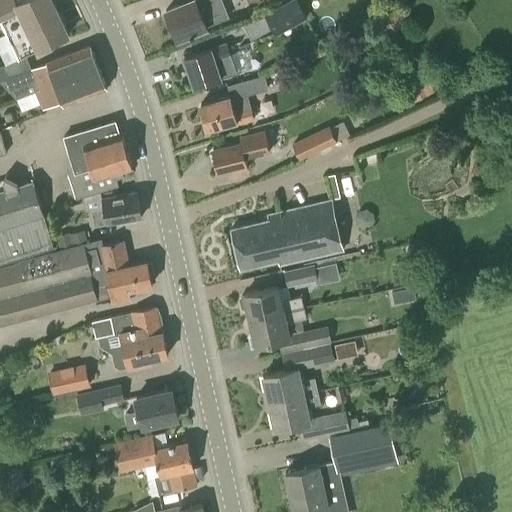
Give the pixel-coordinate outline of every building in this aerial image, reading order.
[(69,35),(51,0),(23,0),(17,3),(15,0),(0,0),(0,18),(19,58),(39,48),(39,49),(69,35)] [(218,0),(200,7),(197,0),(191,0),(166,10),(177,38),(207,26),(207,23),(227,15),(220,0),(218,0)] [(297,0),(288,0),(264,14),(265,15),(272,28),(276,35),(307,17),(297,0)] [(236,73),(226,44),(211,49),(211,47),(185,56),(195,86),(236,73)] [(48,85),(99,67),(90,46),(48,61),(49,62),(29,70),(40,98),(51,93),(48,85)] [(5,64),(0,65),(0,80),(10,77),(5,64)] [(106,88),(99,67),(48,85),(51,93),(40,98),(44,108),(62,100),(64,105),(105,89),(106,88)] [(264,74),(247,79),(250,90),(251,92),(268,87),(264,74)] [(408,104),(435,90),(427,74),(403,85),(407,94),(404,95),(408,104)] [(254,118),(247,91),(201,103),(208,128),(221,124),(222,127),(254,118)] [(80,130),(62,135),(70,165),(67,165),(76,198),(99,191),(120,185),(117,177),(124,175),(123,170),(132,167),(122,131),(119,132),(115,120),(80,130)] [(349,134),(343,120),(330,126),(330,124),(293,142),(300,158),(318,151),(338,141),(337,139),(349,134)] [(240,135),(241,141),(213,148),(218,171),(233,167),(234,171),(248,167),(246,158),(270,152),(265,129),(240,135)] [(18,184),(18,182),(6,176),(3,180),(6,187),(0,189),(0,261),(54,245),(33,179),(18,184)] [(107,224),(142,217),(137,190),(102,197),(104,207),(91,209),(93,222),(106,219),(107,224)] [(280,265),(343,250),(332,198),(268,213),(269,218),(231,227),(241,268),(278,260),(280,265)] [(85,229),(70,232),(74,245),(80,243),(80,244),(89,242),(85,229)] [(74,245),(70,232),(70,231),(57,234),(60,248),(74,245)] [(102,244),(101,241),(100,239),(89,242),(80,244),(80,243),(74,245),(60,248),(18,260),(18,261),(0,265),(0,325),(53,311),(109,295),(104,278),(107,277),(112,297),(130,292),(129,288),(151,282),(145,259),(128,264),(121,239),(102,244)] [(287,285),(317,279),(314,264),(284,270),(287,285)] [(247,319),(304,306),(302,295),(281,300),(278,285),(245,293),(245,294),(241,294),(239,298),(241,307),(245,308),(247,319)] [(161,330),(156,305),(92,319),(96,336),(120,331),(123,345),(115,347),(111,353),(114,365),(120,368),(128,366),(129,368),(146,365),(145,359),(168,353),(163,330),(161,330)] [(256,344),(289,336),(289,334),(286,322),(307,317),(304,306),(247,319),(250,330),(253,329),(256,344)] [(328,325),(291,334),(289,334),(289,336),(291,336),(294,350),(330,342),(330,340),(332,340),(328,325)] [(339,357),(361,353),(358,338),(336,343),(339,357)] [(330,342),(294,350),(298,366),(299,369),(301,368),(334,360),(330,342)] [(315,377),(301,380),(299,369),(298,366),(263,374),(269,401),(318,390),(315,377)] [(60,370),(49,372),(53,393),(65,391),(60,370)] [(82,413),(104,408),(103,403),(125,398),(121,382),(77,393),(82,413)] [(136,396),(143,425),(178,417),(172,388),(136,396)] [(275,427),(310,420),(309,417),(307,406),(321,403),(318,390),(269,401),(275,427)] [(330,433),(359,427),(358,421),(357,416),(348,418),(346,409),(312,416),(309,417),(310,420),(314,436),(330,433)] [(359,427),(330,433),(330,436),(336,460),(285,471),(294,511),(298,511),(328,505),(325,493),(343,489),(338,466),(396,453),(389,422),(359,429),(359,427)] [(156,448),(153,433),(114,442),(120,471),(157,463),(160,476),(161,476),(164,491),(195,484),(191,467),(192,467),(187,441),(156,448)] [(30,483),(18,463),(4,471),(15,492),(30,483)] [(203,511),(201,503),(177,508),(177,505),(155,510),(155,511),(203,511)]
